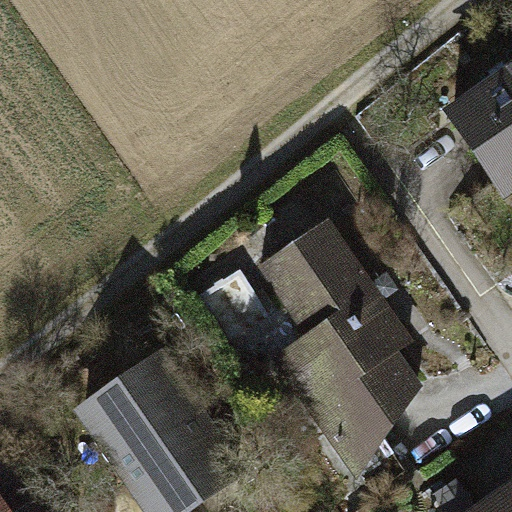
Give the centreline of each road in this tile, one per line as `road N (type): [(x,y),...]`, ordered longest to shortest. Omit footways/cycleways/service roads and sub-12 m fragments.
road 1 (track): [(471,0),(0,377)]
road 2 (residential): [(511,343),(406,191)]
